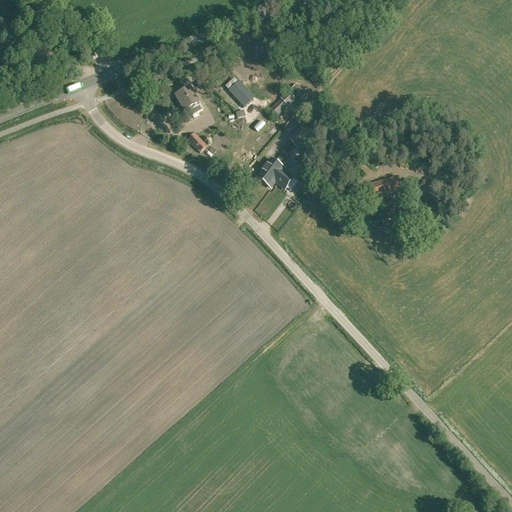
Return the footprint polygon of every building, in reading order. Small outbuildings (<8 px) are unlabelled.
[(199,89),(205,86),(202,80),(196,84),(199,89)] [(238,84),(228,93),(243,109),(252,100),(238,84)] [(297,85),(291,91),(301,101),(307,95),(297,85)] [(184,111),(184,112),(198,104),(189,88),(175,96),(181,107),(174,111),(176,115),(184,111)] [(280,99),(281,100),(270,110),(277,118),(288,107),(290,108),(297,101),(288,92),(280,99)] [(245,119),(243,112),(235,114),(237,121),(245,119)] [(299,115),(291,122),(294,126),(302,119),(299,115)] [(307,137),(300,130),(297,132),(289,140),(296,147),(307,137)] [(207,147),(195,134),(187,141),(199,155),(207,147)] [(271,160),(257,178),(271,189),(275,183),(285,191),(294,179),(284,172),(285,171),(271,160)] [(449,178),(438,172),(435,178),(447,184),(449,178)] [(374,199),(400,192),(397,179),(371,186),(374,199)] [(422,194),(443,204),(444,203),(447,196),(451,188),(435,181),(433,185),(428,183),(422,194)]
